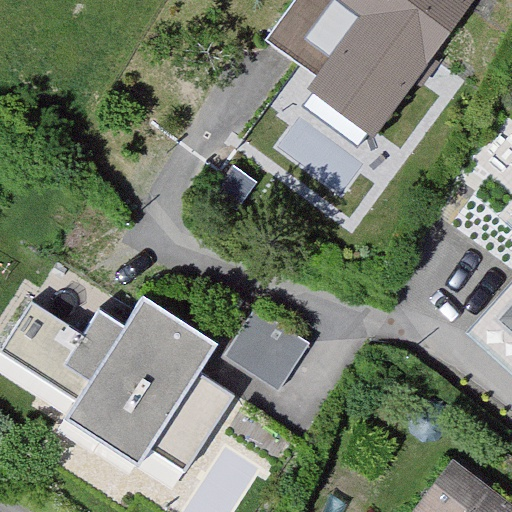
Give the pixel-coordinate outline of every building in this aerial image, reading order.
[(469,0),(306,0),(277,43),(389,119),(469,0)] [(511,283),(493,304),(511,321),(511,283)] [(88,323),(37,292),(12,333),(89,379),(75,402),(150,447),(158,434),(193,456),(237,384),(203,364),(223,330),(149,285),(131,314),(104,297),(88,323)] [(312,335),(260,305),(234,351),(287,380),(312,335)] [(511,511),(511,500),(456,462),(421,511),(511,511)]
